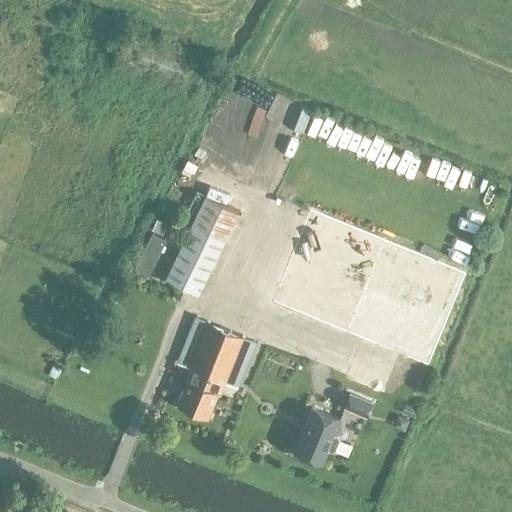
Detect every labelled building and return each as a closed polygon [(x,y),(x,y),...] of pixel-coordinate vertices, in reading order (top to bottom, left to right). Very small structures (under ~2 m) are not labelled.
[(195,212),(205,191),(197,188),(187,209),(195,212)] [(199,293),(239,210),(205,194),(166,276),(199,293)] [(310,209),(272,302),(346,333),(428,366),(466,272),(384,239),(310,209)] [(166,238),(153,231),(135,266),(148,273),(166,238)] [(196,315),(177,360),(190,365),(185,378),(188,380),(179,402),(207,414),(216,392),(220,393),(225,381),(238,386),(256,341),(196,315)] [(345,406),(367,415),(372,402),(350,393),(345,406)] [(294,450),(323,462),(328,449),(331,450),(335,449),(339,439),(337,435),(334,434),(341,419),(312,407),(294,450)]
